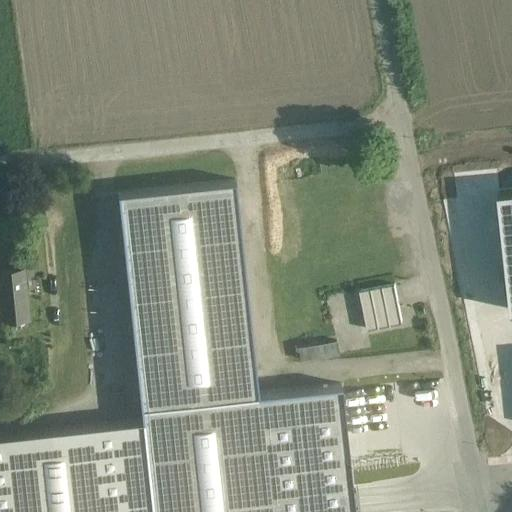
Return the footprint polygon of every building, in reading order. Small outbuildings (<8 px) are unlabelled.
[(235,180),(118,193),(141,407),(258,394),(235,180)] [(23,270),(0,272),(0,289),(3,320),(28,318),(23,270)] [(401,322),(394,284),(360,290),(367,328),(401,322)] [(340,354),(338,341),(299,348),(301,361),(340,354)] [(142,419),(152,511),(355,511),(341,385),(258,394),(141,407),(142,419)] [(0,434),(0,511),(152,511),(142,419),(0,434)]
